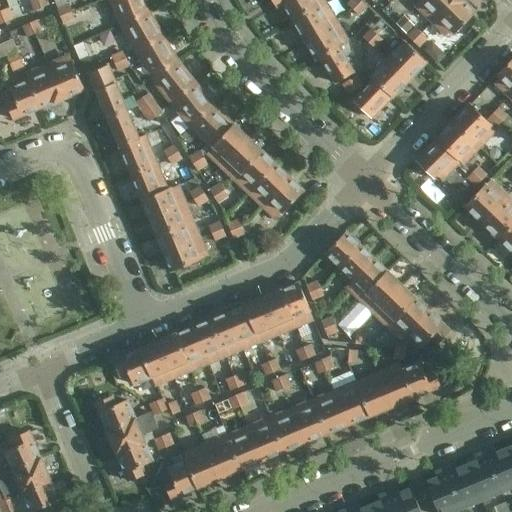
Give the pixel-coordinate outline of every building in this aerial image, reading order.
[(49,5),(47,0),(35,0),(37,5),(31,7),(33,12),(49,5)] [(147,11),(142,0),(106,0),(117,26),(147,11)] [(291,20),(323,0),(279,0),(274,3),(277,8),(282,5),(291,20)] [(323,0),(291,20),(302,40),(336,20),(324,0),(323,0)] [(359,0),(350,0),(346,5),(352,10),(361,1),(359,0)] [(430,24),(453,0),(420,0),(413,7),(430,24)] [(460,0),(453,0),(430,24),(443,37),(449,31),(453,34),(474,13),(460,0)] [(358,16),(367,7),(361,1),(352,10),(358,16)] [(68,4),(56,9),(59,17),(71,12),(68,4)] [(12,20),(8,9),(0,11),(4,23),(12,20)] [(162,36),(147,11),(117,26),(118,26),(133,52),(162,36)] [(63,25),(74,21),(71,12),(59,17),(63,25)] [(42,32),(37,20),(29,23),(34,35),(42,32)] [(336,20),(302,40),(315,60),(319,58),(338,46),(342,44),(348,40),(336,20)] [(21,27),(26,38),(34,35),(29,23),(21,27)] [(415,28),(406,36),(412,42),(421,34),(415,28)] [(370,29),(361,37),(367,43),(376,35),(370,29)] [(418,49),(427,40),(421,34),(412,42),(418,49)] [(374,49),(382,41),(376,35),(367,43),(374,49)] [(162,36),(133,52),(149,79),(177,61),(162,36)] [(12,40),(0,44),(0,58),(5,56),(17,51),(12,40)] [(387,60),(408,81),(425,63),(404,43),(387,60)] [(338,46),(319,58),(334,83),(353,72),(338,46)] [(12,72),(24,68),(17,51),(5,56),(12,72)] [(122,51),(110,55),(113,64),(125,59),(122,51)] [(61,100),(68,97),(82,91),(67,55),(46,65),(61,100)] [(117,72),(128,68),(125,59),(113,64),(117,72)] [(511,59),(496,76),(499,79),(493,85),(507,99),(511,93),(511,59)] [(408,81),(387,60),(371,77),(373,79),(392,97),(392,98),(408,81)] [(195,84),(177,61),(149,79),(169,104),(195,84)] [(95,92),(115,84),(106,64),(87,73),(95,92)] [(39,109),(61,100),(46,65),(24,73),(27,81),(39,109)] [(356,75),(341,85),(347,95),(363,86),(356,75)] [(392,97),(373,79),(353,101),(371,118),(392,97)] [(39,109),(27,81),(10,89),(15,100),(6,104),(13,120),(39,109)] [(95,92),(107,120),(126,112),(115,84),(95,92)] [(212,106),(195,84),(169,104),(188,129),(212,106)] [(149,93),(141,98),(148,108),(156,103),(149,93)] [(134,103),(141,113),(148,108),(141,98),(134,103)] [(148,108),(155,118),(162,113),(156,103),(148,108)] [(468,105),(452,123),(479,149),(496,132),(490,126),(468,105)] [(233,126),(212,106),(188,129),(210,149),(233,126)] [(141,113),(148,123),(155,118),(148,108),(141,113)] [(507,116),(498,108),(492,114),(501,122),(507,116)] [(107,120),(118,147),(138,139),(126,112),(107,120)] [(486,120),(495,129),(501,122),(492,114),(486,120)] [(479,149),(452,123),(435,139),(437,140),(463,166),(479,149)] [(233,125),(233,126),(210,149),(205,155),(218,168),(247,138),(233,125)] [(118,147),(130,174),(157,163),(145,136),(138,139),(118,147)] [(247,138),(218,168),(232,181),(261,151),(247,138)] [(463,166),(437,140),(415,161),(433,178),(436,176),(442,182),(460,163),(463,166)] [(172,144),(162,151),(167,158),(177,152),(172,144)] [(198,150),(187,157),(192,165),(203,158),(198,150)] [(275,165),(261,151),(232,181),(246,194),(275,165)] [(171,166),(182,160),(177,152),(167,158),(171,166)] [(197,172),(207,166),(203,158),(192,165),(197,172)] [(130,174),(141,201),(168,190),(157,163),(130,174)] [(288,178),(275,165),(246,194),(260,207),(288,178)] [(487,175),(478,166),(472,173),(481,182),(487,175)] [(466,179),(475,188),(481,182),(472,173),(466,179)] [(288,178),(260,207),(274,221),(302,191),(288,178)] [(481,224),(508,196),(490,179),(464,207),(481,224)] [(218,183),(208,189),(213,197),(223,190),(218,183)] [(141,201),(148,219),(187,203),(179,185),(168,190),(141,201)] [(199,185),(188,191),(193,199),(203,193),(199,185)] [(218,204),(228,198),(223,190),(213,197),(218,204)] [(198,207),(208,201),(203,193),(193,199),(198,207)] [(511,199),(508,196),(481,224),(498,240),(511,225),(511,199)] [(148,219),(156,237),(194,220),(187,203),(148,219)] [(238,218),(226,223),(230,231),(241,226),(238,218)] [(194,220),(156,237),(163,254),(201,238),(194,220)] [(219,221),(207,226),(211,234),(222,229),(219,221)] [(511,225),(498,240),(511,253),(511,225)] [(233,239),(244,234),(241,226),(230,231),(233,239)] [(214,242),(226,237),(222,229),(211,234),(214,242)] [(346,233),(325,254),(339,267),(360,246),(346,233)] [(201,238),(163,254),(170,272),(209,256),(201,238)] [(339,267),(353,281),(374,259),(360,246),(339,267)] [(374,259),(353,281),(345,289),(358,302),(387,272),(374,259)] [(401,285),(387,272),(358,302),(372,315),(401,285)] [(101,278),(94,281),(97,288),(104,285),(101,278)] [(316,280),(305,285),(308,293),(320,288),(316,280)] [(297,283),(279,291),(296,329),(313,321),(309,311),(297,283)] [(415,298),(401,285),(372,315),(386,328),(415,298)] [(312,301),(323,296),(320,288),(308,293),(312,301)] [(279,291),(262,298),(278,336),(296,329),(279,291)] [(262,298),(245,305),(260,343),(278,336),(262,298)] [(428,311),(415,298),(386,328),(400,341),(401,340),(428,311)] [(245,305),(227,312),(243,350),(260,343),(245,305)] [(405,344),(406,345),(415,353),(430,338),(437,344),(449,330),(428,311),(401,340),(405,344)] [(210,320),(225,358),(243,350),(227,312),(210,320)] [(332,316),(320,321),(323,329),(335,324),(332,316)] [(210,320),(192,327),(208,365),(225,358),(210,320)] [(326,337),(338,332),(335,324),(323,329),(326,337)] [(192,327),(175,334),(191,372),(208,365),(192,327)] [(355,332),(354,344),(363,345),(364,333),(355,332)] [(175,334),(157,341),(173,379),(191,372),(175,334)] [(140,349),(152,378),(155,387),(173,379),(157,341),(140,349)] [(405,344),(394,343),(393,352),(406,353),(406,345),(405,344)] [(315,356),(311,344),(303,347),(308,359),(315,356)] [(295,351),(300,362),(308,359),(303,347),(295,351)] [(444,350),(432,348),(430,357),(443,359),(444,350)] [(152,378),(140,349),(113,360),(120,377),(129,373),(134,385),(152,378)] [(348,350),(347,362),(356,363),(357,351),(348,350)] [(392,360),(405,361),(406,353),(393,352),(392,360)] [(334,367),(329,356),(321,360),(325,371),(334,367)] [(429,366),(441,368),(443,359),(430,357),(429,366)] [(280,370),(275,359),(268,362),(272,373),(280,370)] [(312,363),(317,374),(325,371),(321,360),(312,363)] [(260,365),(264,377),(272,373),(268,362),(260,365)] [(391,407),(413,398),(400,371),(397,363),(376,372),(391,407)] [(400,371),(413,398),(438,388),(431,371),(423,375),(418,363),(400,371)] [(370,416),(391,407),(376,372),(355,381),(370,416)] [(245,385),(240,374),(232,377),(237,389),(245,385)] [(291,386),(286,374),(278,378),(283,389),(291,386)] [(224,380),(229,392),(237,389),(232,377),(224,380)] [(270,381),(275,393),(283,389),(278,378),(270,381)] [(348,425),(370,416),(355,381),(333,390),(348,425)] [(211,399),(206,388),(198,391),(202,402),(211,399)] [(326,434),(348,425),(333,390),(311,399),(326,434)] [(190,394),(194,406),(202,402),(198,391),(190,394)] [(248,403),(243,392),(235,395),(240,407),(248,403)] [(227,399),(232,410),(240,407),(235,395),(227,399)] [(106,431),(134,419),(127,401),(115,406),(112,397),(95,404),(106,431)] [(163,399),(155,402),(160,413),(167,410),(163,399)] [(305,443),(326,434),(311,399),(290,408),(305,443)] [(179,412),(175,401),(167,404),(172,415),(179,412)] [(152,416),(160,413),(155,402),(148,405),(152,416)] [(215,406),(220,420),(227,417),(221,403),(215,406)] [(305,443),(290,408),(268,417),(283,452),(305,443)] [(204,422),(200,411),(192,414),(196,425),(204,422)] [(116,455),(145,444),(154,440),(150,432),(157,429),(151,413),(134,419),(106,431),(116,455)] [(184,417),(188,428),(196,425),(192,414),(184,417)] [(262,461),(283,452),(268,417),(247,426),(262,461)] [(240,470),(262,461),(247,426),(225,435),(240,470)] [(11,470),(40,457),(29,431),(13,438),(16,447),(4,452),(11,470)] [(174,445),(169,434),(161,437),(166,449),(174,445)] [(219,479),(240,470),(225,435),(203,444),(219,479)] [(153,441),(158,452),(166,449),(161,437),(153,441)] [(145,444),(116,455),(127,482),(143,475),(139,466),(151,460),(145,444)] [(219,479),(203,444),(183,453),(186,460),(197,488),(219,479)] [(501,491),(511,486),(511,462),(506,449),(496,454),(494,449),(485,453),(501,491)] [(480,500),(501,491),(485,453),(475,457),(477,462),(466,466),(480,500)] [(40,457),(11,470),(0,474),(0,488),(2,494),(0,494),(0,503),(13,498),(22,494),(50,482),(40,457)] [(197,488),(186,460),(167,468),(172,480),(164,483),(171,499),(197,488)] [(461,508),(480,500),(466,466),(457,470),(455,465),(445,470),(461,508)] [(451,511),(461,508),(445,470),(435,474),(437,479),(426,483),(437,511),(451,511)] [(50,482),(22,494),(29,511),(41,507),(43,511),(53,511),(62,509),(50,482)] [(396,511),(420,511),(411,489),(400,494),(398,489),(388,493),(396,511)] [(372,511),(396,511),(388,493),(378,497),(380,502),(371,506),(372,511)] [(13,498),(0,503),(0,511),(12,511),(18,509),(13,498)]
